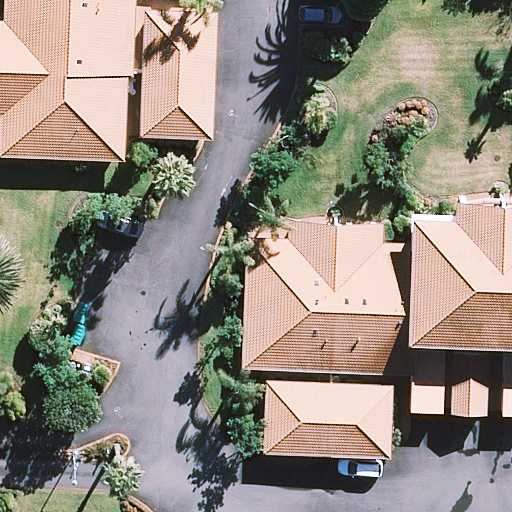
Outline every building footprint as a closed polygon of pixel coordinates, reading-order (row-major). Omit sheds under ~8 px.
[(3,162),(129,168),(136,0),(10,0),(9,30),(0,29),(0,124),(5,125),(3,162)] [(218,149),(224,21),(153,18),(148,146),(218,149)] [(511,348),(511,202),(459,201),(459,219),(417,218),(416,247),(413,345),(511,348)] [(413,345),(416,247),(390,247),(390,228),(294,225),(293,242),(252,241),(249,373),(412,378),(413,345)] [(400,389),(272,384),(269,458),(397,463),(400,389)]
